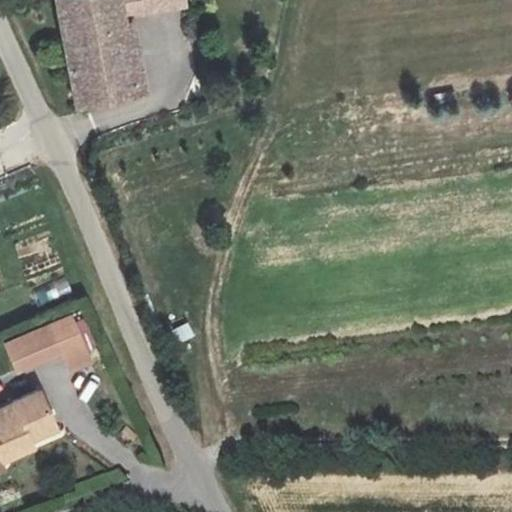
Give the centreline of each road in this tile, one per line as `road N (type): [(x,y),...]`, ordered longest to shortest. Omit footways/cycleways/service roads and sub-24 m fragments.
road 1 (unclassified): [(219,511),(193,473),(0,28)]
road 2 (track): [(282,102),(247,170),(211,278),(208,335),(228,417),(224,442),(193,473),(87,511)]
road 3 (track): [(224,442),(511,441)]
